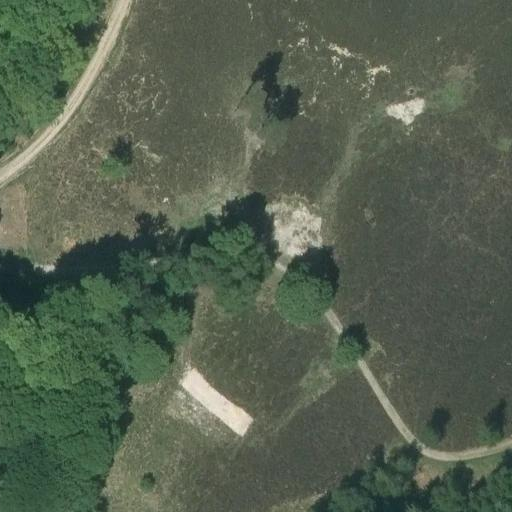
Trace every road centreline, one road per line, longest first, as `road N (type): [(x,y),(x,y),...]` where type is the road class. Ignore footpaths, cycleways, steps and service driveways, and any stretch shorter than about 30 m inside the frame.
road 1 (track): [(511,443),(448,457),(410,443),(321,304),(253,255),(0,269)]
road 2 (track): [(0,181),(74,100),(122,0)]
